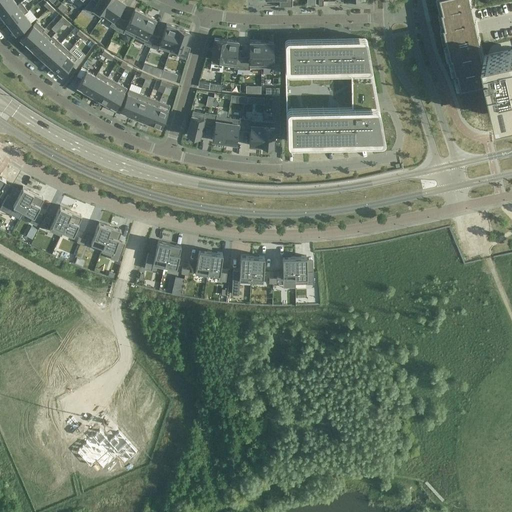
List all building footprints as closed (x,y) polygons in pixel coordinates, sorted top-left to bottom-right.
[(17,4),(13,0),(5,0),(0,4),(0,13),(2,16),(17,5),(17,4)] [(96,1),(95,0),(89,0),(87,4),(84,8),(91,12),(92,11),(101,17),(103,15),(102,15),(112,0),(98,0),(97,1),(96,1)] [(125,3),(120,0),(112,0),(102,15),(103,15),(112,22),(110,25),(116,29),(123,18),(118,15),(117,15),(120,11),(125,3)] [(471,0),(438,0),(441,11),(439,11),(443,26),(441,27),(448,58),(450,58),(453,73),(455,73),(458,88),(490,81),(499,118),(511,114),(511,49),(504,52),(490,55),(485,56),(480,34),(477,20),(471,0)] [(24,13),(24,14),(28,11),(21,1),(17,4),(17,5),(2,16),(9,25),(24,13)] [(134,36),(145,14),(135,9),(131,17),(130,17),(128,21),(127,21),(123,18),(116,29),(123,33),(124,31),(134,36)] [(24,13),(9,25),(16,34),(31,22),(24,14),(24,13)] [(156,19),(145,14),(134,36),(144,42),(144,43),(151,47),(156,35),(151,32),(150,32),(152,28),(156,19)] [(20,39),(29,46),(43,30),(43,31),(45,29),(36,21),(20,39)] [(161,37),(156,35),(151,47),(158,49),(159,48),(170,51),(178,27),(166,23),(163,32),(162,37),(161,37)] [(178,27),(170,51),(180,55),(180,56),(186,59),(187,59),(190,47),(185,45),(184,45),(186,40),(189,31),(178,27)] [(29,46),(37,53),(51,37),(43,31),(43,30),(29,46)] [(37,53),(45,61),(61,43),(52,35),(51,37),(37,53)] [(285,42),(285,43),(285,68),(286,109),(287,138),(287,139),(288,140),(288,141),(289,141),(290,141),(291,141),(380,139),(381,139),(382,139),(382,138),(383,138),(383,137),(384,136),(384,135),(383,135),(380,115),(380,112),(378,112),(378,105),(378,101),(376,92),(371,66),(367,40),(366,39),(366,38),(365,38),(364,37),(363,37),(289,39),(288,39),(287,39),(286,40),(285,41),(285,42)] [(211,63),(223,65),(226,40),(215,38),(213,47),(213,52),(211,63)] [(234,68),(242,69),(243,56),(236,55),(237,50),(238,41),(226,40),(223,65),(234,66),(234,68)] [(250,67),(261,67),(261,42),(250,42),(249,51),(249,56),(243,56),(242,69),(250,69),(250,67)] [(273,42),(261,42),(261,67),(272,67),(272,72),(279,72),(279,56),(273,56),(273,52),(273,42)] [(45,61),(53,68),(69,50),(61,43),(45,61)] [(77,58),(69,50),(53,68),(61,75),(77,58)] [(77,86),(87,92),(96,75),(86,70),(77,86)] [(96,98),(108,77),(98,71),(96,75),(87,92),(96,98)] [(96,98),(105,103),(117,82),(108,77),(96,98)] [(117,82),(105,103),(115,108),(127,88),(117,82)] [(222,90),(223,84),(210,82),(209,88),(222,90)] [(120,111),(131,115),(139,93),(129,88),(120,111)] [(131,115),(141,119),(150,97),(139,93),(131,115)] [(50,96),(48,101),(58,106),(60,101),(50,96)] [(141,119),(151,123),(160,101),(150,97),(141,119)] [(160,101),(151,123),(161,127),(170,105),(160,101)] [(208,125),(211,113),(205,111),(204,113),(193,110),(192,115),(191,115),(187,135),(199,138),(201,128),(202,124),(208,125)] [(217,114),(211,113),(208,125),(214,126),(214,131),(212,140),(224,142),(228,117),(216,115),(217,114)] [(238,129),(244,130),(245,118),(239,117),(239,118),(228,117),(224,142),(236,144),(237,134),(238,129)] [(249,145),(261,146),(263,120),(251,120),(251,118),(245,118),(244,130),(250,131),(250,136),(249,145)] [(263,120),(261,146),(273,146),(274,137),(274,132),(280,132),(280,120),(274,119),(274,121),(263,120)] [(0,176),(0,196),(2,197),(10,184),(5,181),(6,180),(0,176)] [(8,194),(0,208),(9,213),(10,211),(20,216),(19,218),(22,212),(22,211),(23,209),(33,191),(23,186),(16,198),(8,194)] [(23,209),(22,211),(22,212),(33,217),(30,222),(36,225),(42,214),(36,211),(44,197),(33,191),(23,209)] [(60,205),(50,228),(61,233),(62,231),(71,210),(60,205)] [(71,210),(62,231),(72,236),(82,215),(71,210)] [(99,222),(91,243),(102,247),(110,226),(99,222)] [(102,247),(101,249),(112,253),(110,258),(119,261),(125,243),(117,240),(121,230),(110,226),(102,247)] [(148,252),(145,268),(152,270),(153,265),(164,268),(169,243),(158,240),(155,254),(148,252)] [(169,243),(164,268),(175,270),(181,246),(169,243)] [(199,249),(195,274),(207,276),(208,274),(211,251),(199,249)] [(211,251),(208,274),(219,275),(218,280),(226,281),(227,269),(228,269),(220,267),(222,253),(211,251)] [(233,269),(232,282),(239,282),(240,280),(251,280),(252,255),(241,254),(240,270),(233,269)] [(252,255),(251,280),(263,281),(264,256),(252,255)] [(294,256),(282,256),(283,279),(294,279),(294,256)] [(306,256),(294,256),(294,279),(294,281),(306,281),(306,284),(313,283),(313,271),(307,271),(306,256)] [(57,359),(42,368),(55,389),(69,380),(57,359)] [(133,385),(119,408),(130,415),(128,418),(126,417),(122,424),(134,431),(138,424),(133,421),(149,395),(133,385)] [(86,442),(77,450),(90,465),(110,447),(124,463),(137,451),(119,431),(109,440),(100,430),(94,435),(93,434),(92,435),(86,441),(85,441),(86,442)] [(46,435),(29,439),(33,455),(38,454),(43,472),(51,470),(52,474),(66,471),(62,453),(54,455),(51,442),(47,443),(46,435)]
